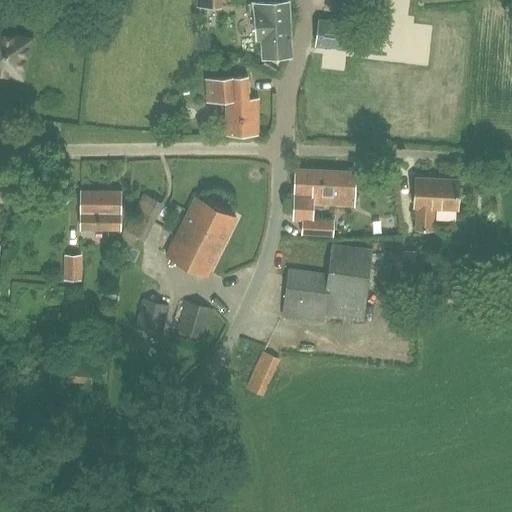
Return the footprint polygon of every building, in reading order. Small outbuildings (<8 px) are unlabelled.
[(289,36),(290,36),(288,0),(247,3),(249,20),(255,19),(256,38),(262,37),(263,56),(290,55),(289,36)] [(361,51),(364,26),(318,20),(315,45),(361,51)] [(21,77),(29,40),(0,33),(0,73),(6,75),(7,74),(21,77)] [(223,135),(258,135),(258,99),(249,99),(247,76),(205,79),(207,102),(225,101),(226,125),(223,125),(223,135)] [(334,220),(312,218),(313,204),(354,206),(355,171),(295,168),(293,220),(302,220),(301,236),(333,238),(334,220)] [(457,210),(459,180),(415,177),(414,208),(417,208),(415,230),(433,231),(434,209),(457,210)] [(120,230),(121,191),(80,191),(80,229),(120,230)] [(145,240),(163,204),(143,194),(125,230),(145,240)] [(207,276),(236,218),(195,198),(166,255),(207,276)] [(363,321),(372,250),(332,245),(328,275),(288,269),(282,316),(323,322),(324,316),(363,321)] [(405,280),(425,278),(424,250),(404,251),(405,280)] [(81,280),(81,255),(64,254),(63,279),(81,280)] [(161,334),(169,305),(142,297),(134,326),(161,334)] [(205,338),(212,309),(182,302),(175,330),(205,338)] [(280,358),(271,354),(263,351),(246,388),(263,395),(280,358)]
